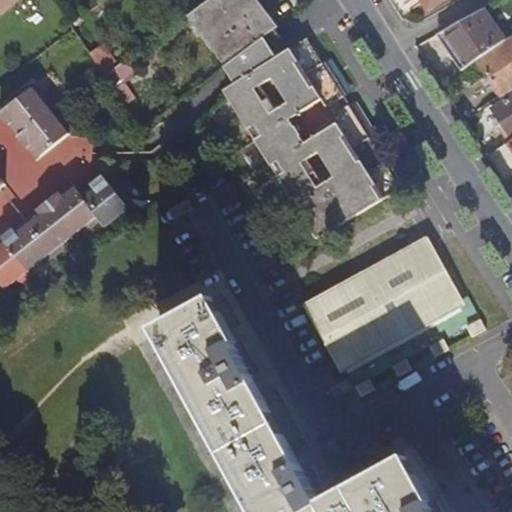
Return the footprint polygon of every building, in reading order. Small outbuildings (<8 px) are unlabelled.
[(0,0),(0,11),(14,0),(0,0)] [(224,67),(274,30),(277,27),(257,0),(210,0),(188,17),(224,67)] [(444,0),(423,0),(429,10),(444,0)] [(455,60),(461,71),(478,60),(506,41),(484,8),(444,31),(456,49),(450,54),(455,60)] [(104,77),(116,68),(81,18),(70,26),(97,65),(96,65),(104,77)] [(318,239),(400,187),(307,37),(289,50),(274,30),(224,67),(236,84),(224,91),(318,239)] [(456,49),(444,31),(437,35),(450,54),(456,49)] [(506,41),(478,60),(488,75),(481,80),(485,86),(492,82),(502,97),(511,90),(511,40),(511,38),(506,41)] [(38,102),(30,92),(0,115),(0,122),(6,130),(10,127),(19,138),(15,141),(24,153),(29,150),(38,161),(71,136),(62,125),(56,125),(48,115),(52,112),(45,102),(38,102)] [(496,126),(506,143),(511,138),(511,137),(510,135),(511,133),(511,94),(491,108),(496,115),(501,123),(496,126)] [(491,119),(496,126),(501,123),(496,115),(491,119)] [(15,141),(19,138),(10,127),(6,130),(15,141)] [(33,165),(38,161),(29,150),(24,153),(33,165)] [(102,229),(129,209),(121,199),(115,199),(100,179),(88,189),(91,193),(80,202),(77,198),(72,191),(60,200),(57,196),(34,214),(37,218),(14,237),(11,233),(0,241),(0,242),(3,246),(0,248),(0,287),(4,292),(15,284),(20,287),(30,279),(26,274),(37,266),(43,268),(62,253),(62,246),(83,229),(88,232),(98,224),(102,229)] [(60,200),(72,191),(69,187),(57,196),(60,200)] [(80,202),(91,193),(88,189),(77,198),(80,202)] [(14,237),(37,218),(34,214),(11,233),(14,237)] [(342,365),(456,300),(423,242),(310,306),(342,365)] [(249,511),(424,511),(421,505),(425,502),(401,458),(316,506),(226,344),(230,342),(206,298),(148,330),(249,511)]
